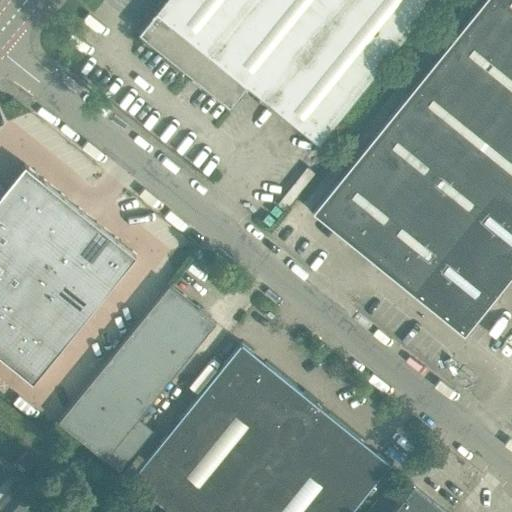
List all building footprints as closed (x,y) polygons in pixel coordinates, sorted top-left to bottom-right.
[(318,143),(433,0),(162,0),(137,31),(229,106),(246,84),(318,143)] [(511,272),(511,0),(483,0),(314,210),(464,332),(511,272)] [(24,163),(2,191),(22,207),(44,179),(24,163)] [(44,179),(22,207),(40,221),(62,194),(44,179)] [(2,191),(0,192),(0,218),(43,254),(57,236),(40,221),(22,207),(2,191)] [(62,194),(40,221),(57,236),(80,208),(62,194)] [(80,208),(57,236),(75,250),(98,223),(80,208)] [(0,218),(0,248),(28,272),(43,254),(0,218)] [(98,223),(75,250),(93,265),(116,237),(98,223)] [(57,236),(43,254),(99,299),(114,281),(93,265),(75,250),(57,236)] [(116,237),(93,265),(114,281),(136,253),(116,237)] [(0,277),(14,289),(28,272),(0,248),(0,277)] [(43,254),(28,272),(85,317),(99,299),(43,254)] [(28,272),(14,289),(70,335),(85,317),(28,272)] [(0,277),(0,306),(14,289),(0,277)] [(125,433),(216,321),(210,317),(211,316),(171,283),(171,284),(169,283),(165,288),(59,421),(104,457),(125,433)] [(14,289),(0,306),(0,307),(18,322),(36,337),(56,353),(70,335),(14,289)] [(0,307),(0,343),(18,322),(0,307)] [(18,322),(0,343),(0,355),(12,366),(36,337),(18,322)] [(36,337),(12,366),(32,382),(56,353),(36,337)] [(172,511),(348,511),(390,461),(354,433),(241,340),(166,433),(130,477),(172,511)] [(0,501),(17,481),(0,466),(0,501)] [(0,507),(5,511),(33,511),(25,505),(36,493),(22,481),(0,507)] [(449,511),(413,483),(389,511),(449,511)]
